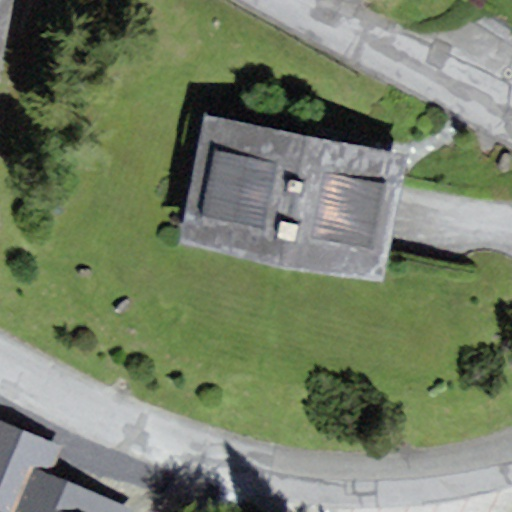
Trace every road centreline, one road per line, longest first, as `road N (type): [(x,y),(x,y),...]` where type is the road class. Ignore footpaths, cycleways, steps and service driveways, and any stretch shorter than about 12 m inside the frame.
road 1 (residential): [(511,459),(415,489),(227,468),(76,410),(0,362)]
road 2 (residential): [(293,0),(511,107)]
